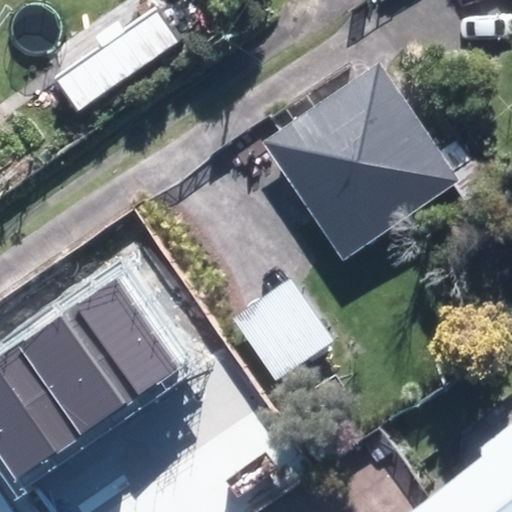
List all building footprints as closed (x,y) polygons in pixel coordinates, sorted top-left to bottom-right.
[(374,64),(257,145),(339,262),(456,182),(374,64)] [(117,279),(62,317),(125,407),(180,369),(117,279)] [(291,282),(232,320),(272,383),(332,346),(291,282)] [(125,407),(62,317),(19,347),(82,437),(125,407)] [(19,347),(0,359),(0,435),(27,474),(82,437),(19,347)] [(511,511),(511,419),(401,511),(511,511)]
